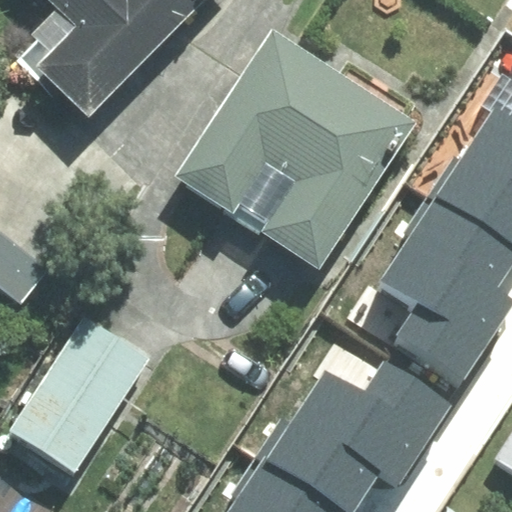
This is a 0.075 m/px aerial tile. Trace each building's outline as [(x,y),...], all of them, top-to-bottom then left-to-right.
[(32,73),(83,124),(205,0),(39,0),(73,32),(32,73)] [(412,127),(269,33),(170,182),(226,219),(261,167),(290,186),(256,238),(313,276),(412,127)] [(511,150),(475,126),(425,200),(510,256),(511,252),(511,150)] [(414,300),(388,338),(457,384),(511,304),(488,289),(510,256),(425,200),(375,274),(414,300)] [(82,322),(6,435),(70,477),(145,363),(82,322)] [(445,420),(375,374),(349,413),(311,387),(261,462),(337,511),(350,511),(368,485),(391,500),(445,420)] [(511,430),(493,461),(511,473),(511,430)] [(337,511),(261,462),(227,511),(337,511)]
